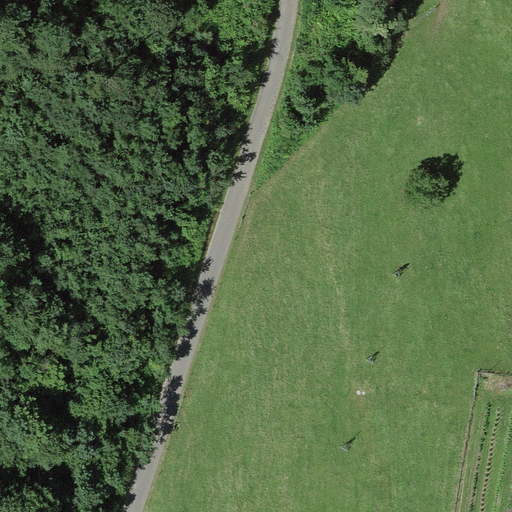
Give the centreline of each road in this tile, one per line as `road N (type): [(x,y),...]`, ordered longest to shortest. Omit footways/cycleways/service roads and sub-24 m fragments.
road 1 (motorway): [(226,511),(196,362),(114,106),(71,0)]
road 2 (track): [(142,511),(243,198),(291,0)]
road 3 (motorway): [(0,132),(105,511)]
